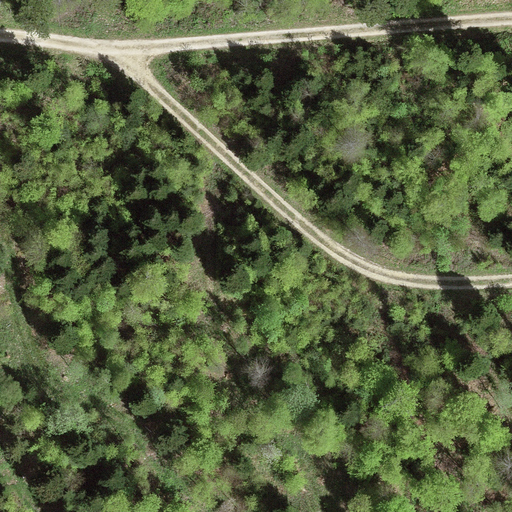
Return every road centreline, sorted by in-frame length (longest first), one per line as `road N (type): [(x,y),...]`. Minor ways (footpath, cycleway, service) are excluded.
road 1 (track): [(511,21),(130,40),(0,37)]
road 2 (track): [(130,40),(151,76),(343,256),(392,277),(511,282)]
